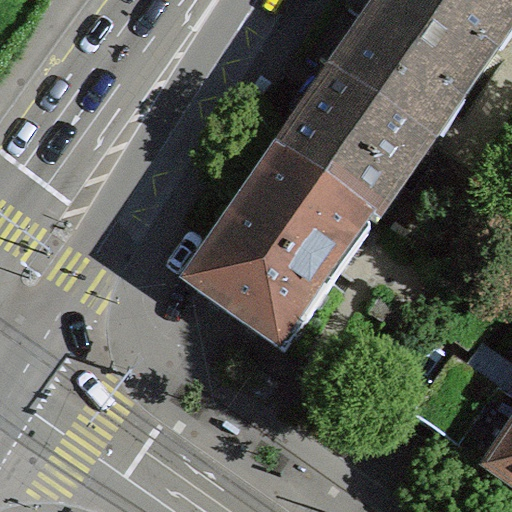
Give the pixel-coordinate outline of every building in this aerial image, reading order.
[(511,0),(383,0),(374,14),(355,41),(344,33),(302,93),(313,101),(295,127),(278,153),(365,213),(449,94),(461,102),(495,53),(483,44),(511,4),(511,0)] [(278,153),(187,284),(226,311),(284,352),(333,284),(321,276),(365,213),(278,153)] [(511,299),(511,291),(479,268),(436,329),(473,355),(511,299)] [(421,321),(384,295),(372,312),(409,338),(421,321)] [(511,400),(452,358),(411,416),(511,487),(511,400)]
